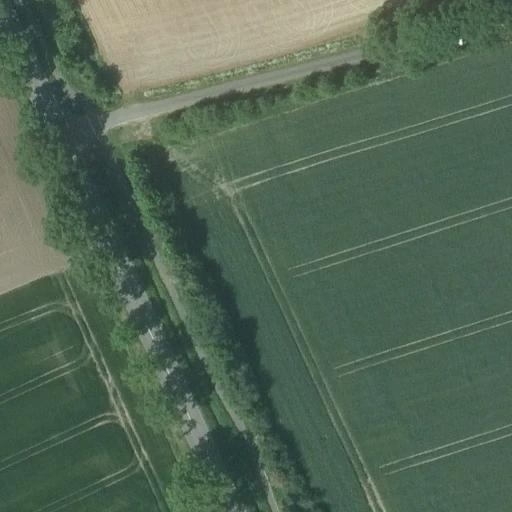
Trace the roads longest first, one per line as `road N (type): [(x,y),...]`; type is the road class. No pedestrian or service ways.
road 1 (unclassified): [(511,19),(60,139)]
road 2 (tertiary): [(233,511),(60,139)]
road 3 (tertiary): [(60,139),(0,9)]
